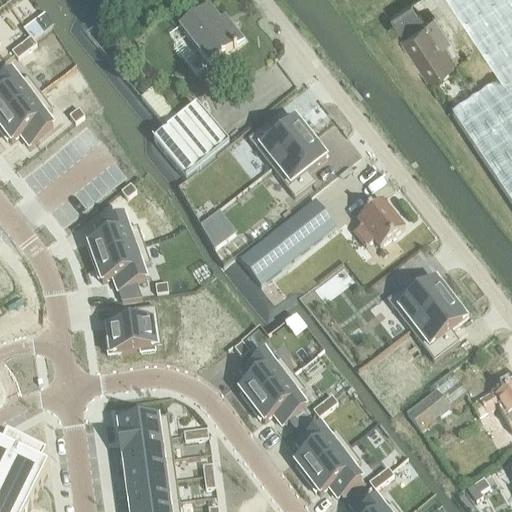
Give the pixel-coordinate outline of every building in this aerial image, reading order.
[(511,0),(450,0),(505,83),(452,118),(511,207),(511,0)] [(411,3),(390,17),(403,37),(401,38),(428,79),(455,61),(444,44),(449,41),(434,17),(428,21),(424,23),(411,3)] [(233,51),(244,43),(231,26),(226,30),(208,7),(178,31),(208,68),(232,49),(233,51)] [(31,43),(22,50),(28,58),(37,51),(31,43)] [(22,50),(13,58),(18,66),(28,58),(22,50)] [(0,130),(41,99),(28,83),(21,89),(12,78),(0,87),(0,130)] [(154,90),(142,100),(168,133),(154,144),(186,183),(219,156),(229,148),(205,119),(199,112),(197,109),(181,122),(154,90)] [(41,99),(0,130),(0,135),(7,145),(9,143),(12,147),(21,139),(29,150),(53,131),(45,121),(53,115),(41,99)] [(79,115),(70,122),(76,130),(85,122),(79,115)] [(269,129),(249,145),(272,174),(311,144),(295,124),(276,139),(269,129)] [(311,144),(272,174),(295,204),(315,188),(307,178),(326,163),(311,144)] [(131,190),(122,197),(127,205),(137,198),(131,190)] [(379,253),(405,233),(382,203),(356,223),(361,230),(353,236),(366,252),(373,246),(379,253)] [(316,205),(240,264),(261,291),(337,232),(316,205)] [(90,253),(88,254),(93,269),(145,251),(138,231),(129,235),(124,222),(96,233),(100,245),(89,249),(90,253)] [(211,223),(201,231),(213,252),(226,242),(211,223)] [(145,251),(93,269),(98,284),(101,283),(103,287),(114,283),(122,307),(143,305),(137,289),(147,285),(142,273),(151,270),(145,251)] [(0,292),(10,285),(0,272),(0,292)] [(413,286),(387,306),(411,336),(454,303),(445,292),(443,293),(436,285),(421,297),(413,286)] [(168,289),(156,291),(157,300),(169,299),(168,289)] [(454,303),(411,336),(434,367),(460,347),(452,337),(467,325),(461,317),(462,315),(454,303)] [(109,344),(106,344),(108,360),(140,356),(141,359),(155,357),(155,354),(162,353),(157,313),(125,317),(127,331),(107,333),(109,344)] [(242,348),(235,354),(242,363),(250,357),(242,348)] [(249,389),(240,396),(243,400),(241,401),(250,413),(293,380),(281,364),(274,370),(266,360),(241,378),(249,389)] [(433,390),(448,411),(467,396),(451,375),(433,390)] [(293,380),(250,413),(260,426),(262,424),(264,428),(274,421),(282,431),(288,427),(302,416),(306,413),(298,402),(306,396),(293,380)] [(486,420),(492,417),(502,433),(511,428),(511,429),(511,390),(499,398),(496,394),(477,405),(486,420)] [(430,401),(406,420),(420,437),(451,414),(448,411),(437,396),(435,397),(430,401)] [(332,402),(323,410),(329,417),(338,410),(332,402)] [(323,410),(313,417),(319,425),(329,417),(323,410)] [(302,416),(288,427),(296,436),(310,425),(302,416)] [(120,440),(118,440),(120,451),(171,444),(168,422),(151,424),(150,421),(134,423),(134,426),(119,429),(120,440)] [(310,425),(296,436),(303,446),(317,435),(310,425)] [(305,461),(295,468),(298,472),(296,473),(306,486),(349,453),(337,437),(329,442),(321,432),(317,435),(303,446),(297,450),(305,461)] [(208,434),(196,436),(197,446),(209,444),(208,434)] [(196,436),(184,438),(185,448),(197,446),(196,436)] [(0,511),(32,511),(50,477),(41,473),(47,460),(8,441),(2,454),(0,452),(0,511)] [(171,444),(120,451),(121,464),(124,463),(125,472),(174,466),(171,444)] [(349,453),(306,486),(315,498),(317,497),(320,500),(330,493),(338,504),(362,485),(354,475),(361,469),(349,453)] [(174,466),(125,472),(128,494),(177,487),(174,466)] [(213,470),(203,471),(204,483),(214,482),(213,470)] [(388,474),(379,481),(385,489),(394,482),(388,474)] [(379,481),(369,488),(375,496),(385,489),(379,481)] [(214,482),(204,483),(206,495),(216,494),(214,482)] [(484,483),(474,490),(480,499),(490,492),(484,483)] [(177,487),(128,494),(130,511),(153,511),(180,508),(177,487)] [(474,490),(468,495),(476,507),(483,503),(480,499),(474,490)] [(348,511),(366,511),(367,511),(360,502),(348,511)]
